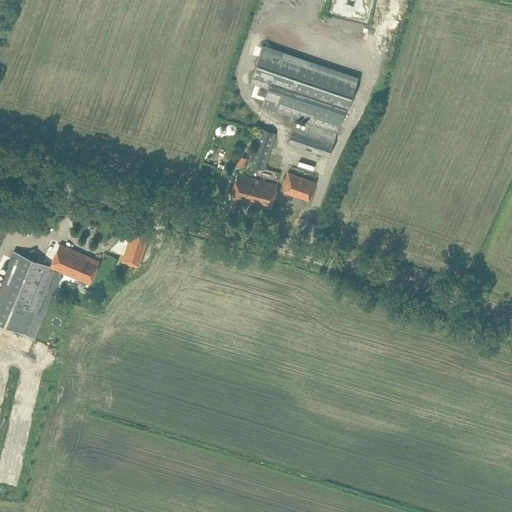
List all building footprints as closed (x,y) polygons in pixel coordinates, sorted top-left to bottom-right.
[(312,124),(334,131),(344,102),(346,103),(355,78),(261,46),(249,81),(259,85),(256,94),(264,96),(260,106),(312,124)] [(326,156),(334,131),(312,124),(311,128),(295,122),(288,143),(326,156)] [(276,135),(261,130),(249,166),(264,171),(276,135)] [(246,158),(240,156),(236,165),(243,167),(246,158)] [(315,182),(288,173),(282,190),(309,200),(315,182)] [(277,185),(236,174),(230,198),(271,209),(277,185)] [(0,209),(0,245),(14,216),(0,209)] [(149,229),(132,224),(121,261),(137,266),(149,229)] [(63,273),(90,284),(99,261),(59,244),(50,266),(49,267),(63,273)] [(44,264),(14,251),(0,284),(0,323),(36,338),(44,317),(26,309),(44,264)] [(26,309),(44,317),(63,273),(49,267),(50,266),(44,264),(26,309)]
